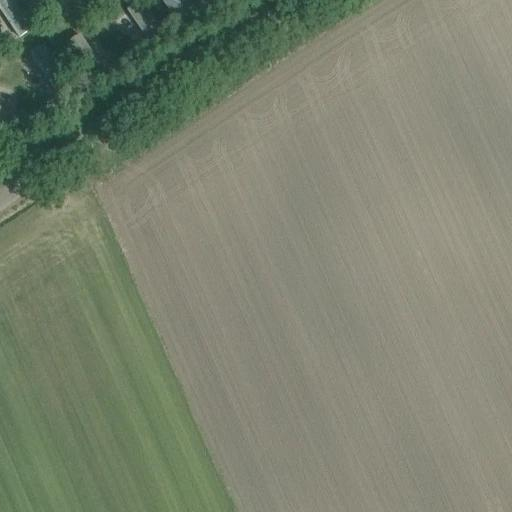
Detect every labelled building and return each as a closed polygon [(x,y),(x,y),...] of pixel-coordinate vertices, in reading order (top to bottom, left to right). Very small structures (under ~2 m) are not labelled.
[(14,0),(0,0),(0,10),(16,38),(31,29),(14,0)] [(56,0),(35,0),(53,27),(68,18),(56,0)] [(152,0),(166,25),(188,14),(180,0),(152,0)] [(77,62),(91,54),(79,34),(65,43),(77,62)] [(44,80),(58,72),(44,44),(29,51),(44,80)]
